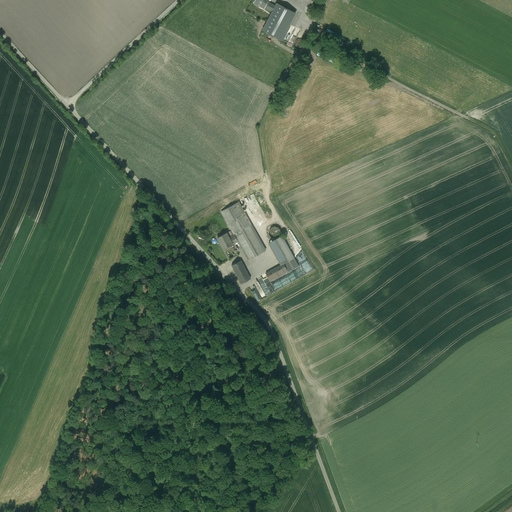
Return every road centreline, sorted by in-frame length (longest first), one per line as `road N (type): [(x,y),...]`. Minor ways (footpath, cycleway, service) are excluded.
road 1 (unclassified): [(66,107),(264,319),(338,511)]
road 2 (unclassified): [(66,107),(179,0)]
